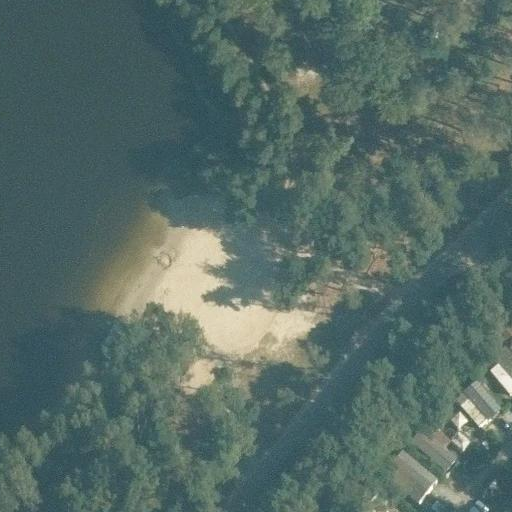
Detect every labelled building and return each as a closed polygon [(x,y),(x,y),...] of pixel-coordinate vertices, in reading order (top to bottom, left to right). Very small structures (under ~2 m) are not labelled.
[(511,329),(509,326),(499,332),(506,342),(511,337),(511,329)] [(511,356),(511,355),(490,373),(511,399),(511,397),(511,356)] [(461,410),(481,430),(501,412),(481,391),(461,410)] [(437,418),(430,426),(438,434),(446,426),(437,418)] [(458,462),(428,433),(415,447),(445,476),(458,462)] [(458,436),(451,446),(464,455),(471,445),(458,436)] [(485,445),(479,450),(484,456),(490,451),(485,445)] [(418,505),(439,484),(410,457),(390,479),(418,505)] [(502,475),(496,481),(504,488),(509,482),(502,475)] [(511,511),(511,493),(502,511),(511,511)]
